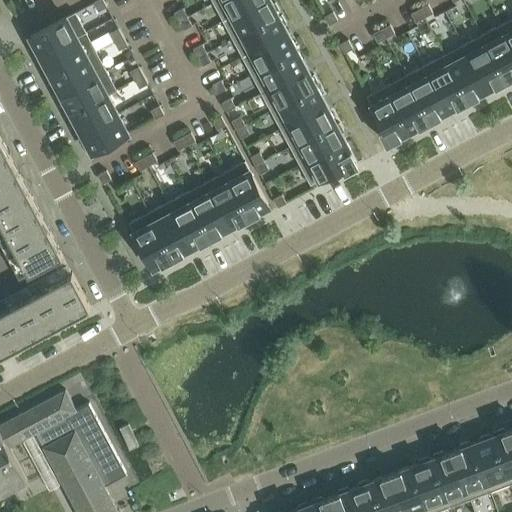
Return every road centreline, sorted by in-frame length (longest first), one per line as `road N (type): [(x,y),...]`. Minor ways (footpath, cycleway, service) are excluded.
road 1 (residential): [(133,325),(511,130)]
road 2 (residential): [(191,511),(511,392)]
road 3 (residential): [(133,325),(0,77)]
road 4 (residential): [(0,399),(133,325)]
